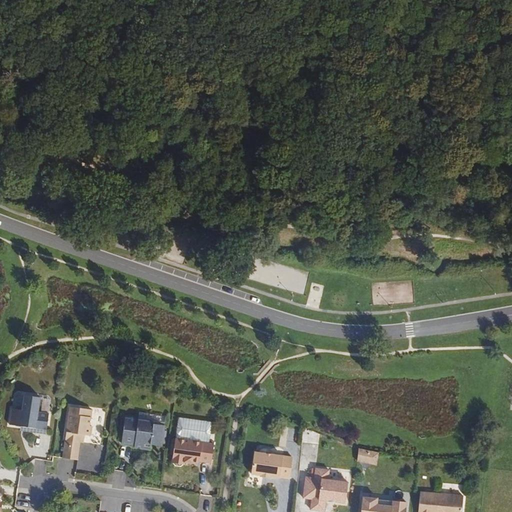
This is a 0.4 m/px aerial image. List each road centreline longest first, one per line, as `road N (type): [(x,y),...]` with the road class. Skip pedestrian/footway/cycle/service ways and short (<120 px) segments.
road 1 (tertiary): [(0,223),(322,330),(411,330),(506,315)]
road 2 (residential): [(184,511),(169,501),(60,487),(44,496),(38,511)]
